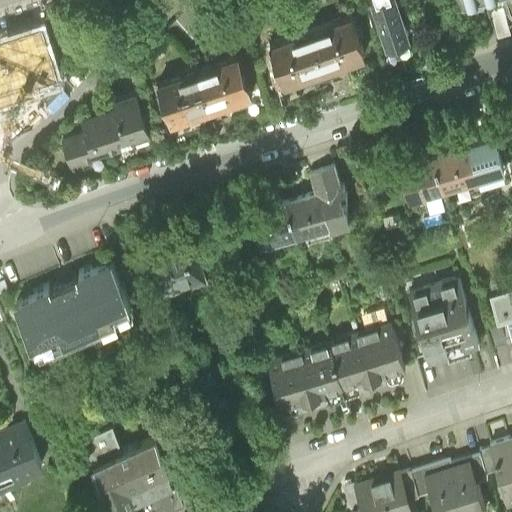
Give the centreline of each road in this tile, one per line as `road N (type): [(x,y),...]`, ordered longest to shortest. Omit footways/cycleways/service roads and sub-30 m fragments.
road 1 (residential): [(511,57),(172,171),(3,239)]
road 2 (residential): [(511,382),(320,447),(280,472)]
road 3 (residential): [(0,171),(164,0)]
